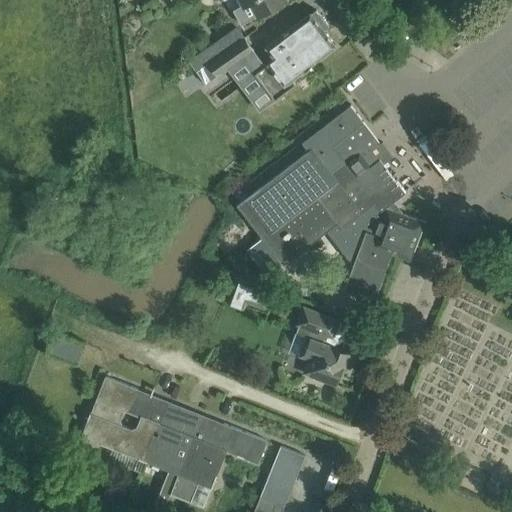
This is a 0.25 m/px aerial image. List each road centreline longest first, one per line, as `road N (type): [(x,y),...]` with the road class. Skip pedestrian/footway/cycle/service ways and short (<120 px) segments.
road 1 (residential): [(338,511),(469,194)]
road 2 (residential): [(405,109),(511,26)]
road 3 (residential): [(329,0),(405,109)]
